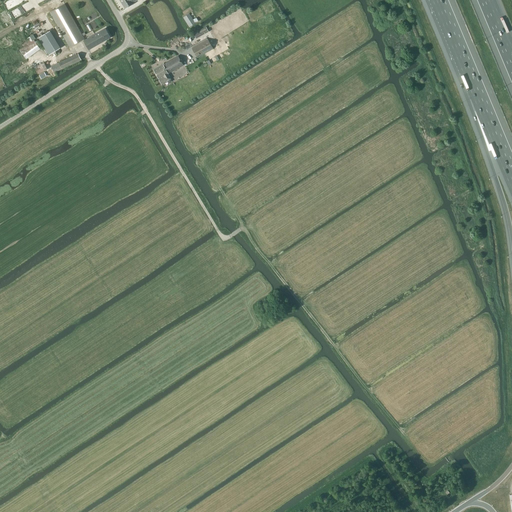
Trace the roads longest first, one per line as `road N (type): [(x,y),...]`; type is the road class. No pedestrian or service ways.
road 1 (track): [(95,65),(134,92),(219,234),(240,228)]
road 2 (unclassified): [(0,127),(122,48),(127,34),(108,0)]
road 3 (motorway): [(477,95),(511,234)]
